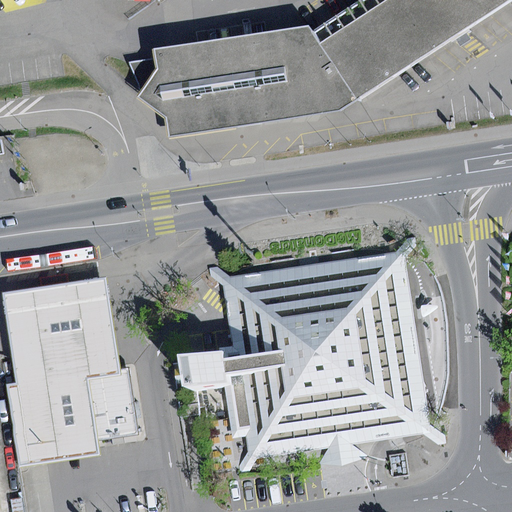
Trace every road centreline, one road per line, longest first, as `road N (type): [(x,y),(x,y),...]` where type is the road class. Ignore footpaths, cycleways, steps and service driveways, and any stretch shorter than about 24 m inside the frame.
road 1 (primary): [(457,172),(0,237)]
road 2 (residential): [(457,172),(476,293),(479,462),(490,492)]
road 3 (residential): [(348,511),(490,492)]
